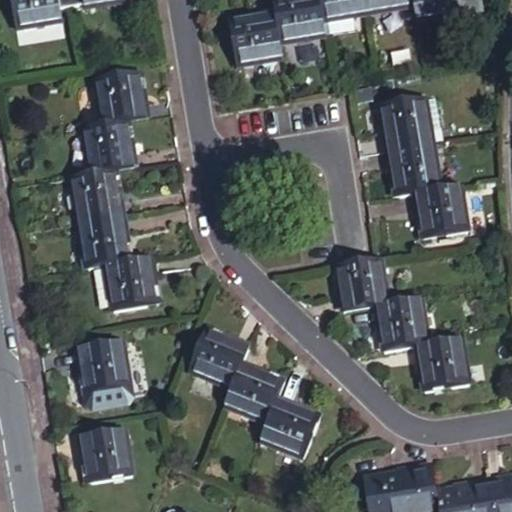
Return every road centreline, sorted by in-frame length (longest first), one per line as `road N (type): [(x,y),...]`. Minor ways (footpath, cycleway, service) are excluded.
road 1 (unclassified): [(511,420),(437,433),(392,416),(232,260),(207,164)]
road 2 (unclassified): [(207,164),(333,145),(348,238)]
road 3 (residential): [(31,511),(0,337)]
road 4 (unclassified): [(207,164),(181,0)]
